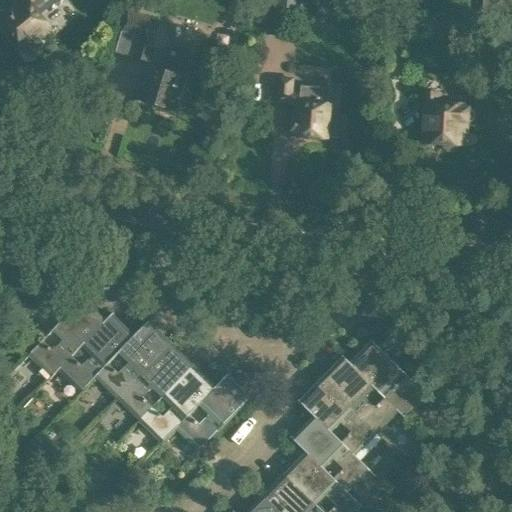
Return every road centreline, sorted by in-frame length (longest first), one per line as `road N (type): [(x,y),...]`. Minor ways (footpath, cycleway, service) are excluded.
road 1 (tertiary): [(362,248),(162,218),(0,165)]
road 2 (residential): [(281,351),(275,424),(197,503),(151,509)]
road 3 (residential): [(281,351),(220,352),(156,301),(127,301)]
road 4 (tertiary): [(511,258),(362,248)]
road 5 (residential): [(362,248),(349,296),(301,345),(281,351)]
